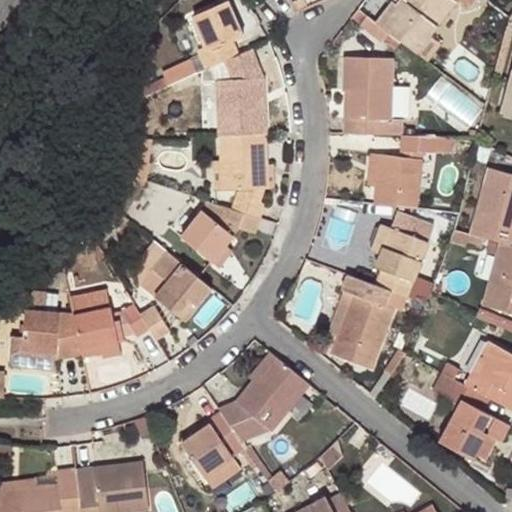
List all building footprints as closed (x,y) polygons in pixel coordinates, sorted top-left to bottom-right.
[(206,51),(199,55),(205,70),(238,56),(231,41),(242,36),(225,0),(223,0),(190,15),(192,20),(206,51)] [(367,15),(375,21),(390,1),(395,4),(398,0),(376,0),(371,7),(363,1),(358,8),(366,14),(367,15)] [(398,0),(395,4),(390,1),(375,21),(389,32),(415,52),(428,34),(454,0),(453,0),(398,0)] [(352,16),(361,23),(367,15),(366,14),(358,8),(352,16)] [(382,40),(389,32),(375,21),(367,15),(361,23),(382,40)] [(504,21),(494,15),(488,24),(498,30),(504,21)] [(184,24),(199,55),(206,51),(192,20),(184,24)] [(439,42),(428,34),(415,52),(426,61),(439,42)] [(205,80),(217,80),(218,106),(220,135),(265,133),(262,78),(235,79),(234,74),(257,65),(252,50),(238,56),(205,70),(202,71),(202,80),(205,80)] [(356,91),(354,116),(346,116),(345,133),(403,135),(406,135),(407,119),(393,117),(395,85),(396,57),(344,57),(344,90),(347,90),(356,91)] [(166,87),(197,74),(192,62),(161,74),(163,79),(166,87)] [(262,78),(257,65),(234,74),(235,79),(262,78)] [(442,76),(429,95),(472,124),(485,105),(442,76)] [(142,97),(166,87),(163,79),(138,89),(142,97)] [(205,107),(218,106),(217,80),(205,80),(205,107)] [(347,90),(346,116),(354,116),(356,91),(347,90)] [(511,115),(511,100),(505,98),(501,113),(511,115)] [(139,139),(149,138),(139,102),(129,105),(139,139)] [(220,135),(221,160),(222,190),(238,189),(262,188),(267,187),(267,163),(265,133),(220,135)] [(407,152),(426,153),(426,152),(455,153),(456,137),(406,135),(403,135),(402,151),(407,152)] [(139,152),(133,175),(129,187),(117,208),(127,217),(140,194),(139,193),(146,179),(148,180),(153,138),(149,138),(139,139),(139,152)] [(425,161),(426,153),(407,152),(406,159),(425,161)] [(370,188),(378,190),(382,157),(374,156),(370,188)] [(382,157),(378,190),(376,205),(420,210),(425,161),(406,159),(382,157)] [(215,190),(222,190),(221,160),(214,161),(215,190)] [(511,174),(488,168),(472,234),(486,238),(500,241),(511,244),(511,174)] [(258,200),(262,188),(238,189),(235,194),(258,200)] [(258,200),(235,194),(229,208),(259,218),(264,202),(258,200)] [(165,225),(179,236),(202,211),(189,199),(165,225)] [(179,236),(210,261),(222,248),(238,229),(254,233),(259,218),(229,208),(220,205),(215,222),(202,211),(179,236)] [(131,221),(127,217),(117,208),(110,216),(124,227),(131,221)] [(398,233),(421,242),(425,233),(401,224),(398,233)] [(381,257),(391,230),(382,227),(371,254),(381,257)] [(400,294),(407,297),(427,244),(421,242),(398,233),(391,230),(381,257),(376,271),(381,273),(376,285),(400,294)] [(470,243),(484,246),(486,238),(472,234),(470,243)] [(58,247),(59,255),(76,251),(74,240),(59,245),(58,247)] [(484,304),(511,311),(511,244),(500,241),(484,304)] [(228,253),(222,248),(210,261),(217,267),(228,253)] [(154,298),(158,302),(178,318),(179,319),(192,305),(194,309),(211,289),(166,250),(152,271),(165,282),(154,298)] [(342,292),(345,293),(353,296),(336,337),(331,354),(371,370),(400,294),(376,285),(349,275),(342,292)] [(25,310),(57,313),(58,296),(46,295),(47,292),(22,290),(4,313),(25,314),(25,310)] [(81,357),(82,359),(101,356),(100,347),(118,343),(117,339),(112,315),(107,293),(69,300),(72,313),(72,314),(81,357)] [(336,337),(353,296),(345,293),(329,334),(336,337)] [(166,328),(178,318),(158,302),(153,307),(166,328)] [(139,315),(133,305),(120,313),(130,335),(133,338),(148,330),(139,315)] [(184,321),(194,309),(192,305),(179,319),(184,321)] [(477,311),(511,325),(511,319),(480,306),(477,311)] [(168,330),(166,328),(153,307),(139,315),(148,330),(155,341),(168,330)] [(25,310),(25,314),(23,338),(11,337),(8,367),(40,370),(42,353),(57,354),(56,360),(58,361),(81,357),(72,314),(57,313),(25,310)] [(511,325),(477,311),(475,317),(511,332),(511,325)] [(117,339),(130,335),(120,313),(112,315),(117,339)] [(511,353),(488,340),(464,384),(489,398),(511,410),(511,353)] [(120,357),(118,343),(100,347),(101,356),(102,360),(120,357)] [(397,347),(383,369),(390,374),(403,351),(397,347)] [(253,372),(260,378),(263,381),(281,361),(271,352),(253,372)] [(42,353),(40,370),(55,371),(56,360),(57,354),(42,353)] [(220,411),(245,447),(249,444),(270,430),(273,432),(311,385),(281,361),(263,381),(260,378),(240,401),(220,411)] [(460,368),(447,362),(441,372),(455,379),(460,368)] [(492,439),(499,443),(510,424),(482,409),(489,398),(464,384),(455,379),(441,372),(430,391),(456,405),(436,441),(471,461),(474,455),(485,436),(492,439)] [(220,411),(207,420),(212,427),(197,436),(184,445),(206,477),(234,458),(241,454),(247,450),(245,447),(220,411)] [(197,436),(212,427),(207,420),(192,430),(197,436)] [(485,436),(474,455),(482,459),(492,439),(485,436)] [(273,480),(249,444),(245,447),(247,450),(269,483),(273,480)] [(320,458),(327,472),(345,454),(334,444),(320,458)] [(269,483),(247,450),(241,454),(264,487),(269,483)] [(241,468),(234,458),(206,477),(213,488),(241,468)] [(80,511),(142,511),(148,511),(143,463),(113,466),(114,470),(94,472),(93,467),(75,469),(80,511)] [(58,484),(35,486),(0,491),(0,511),(80,511),(75,469),(57,471),(58,484)] [(0,481),(0,491),(35,486),(34,478),(0,481)] [(357,504),(351,492),(341,497),(347,508),(357,504)] [(349,511),(347,508),(341,497),(341,496),(329,502),(326,496),(295,511),(349,511)]
